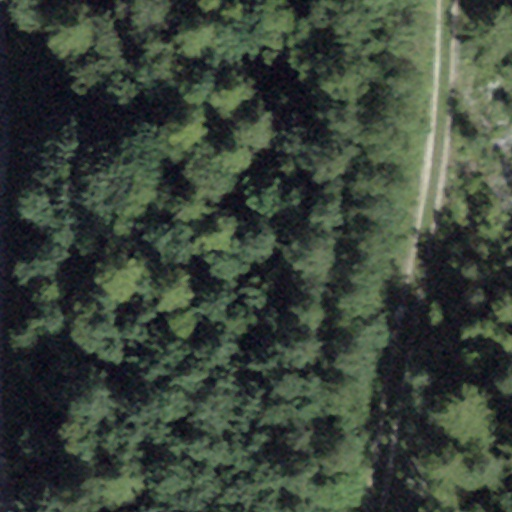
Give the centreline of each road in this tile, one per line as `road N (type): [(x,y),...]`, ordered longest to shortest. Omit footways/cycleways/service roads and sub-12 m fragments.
road 1 (track): [(367,511),(441,107),(442,0)]
road 2 (track): [(0,332),(5,511)]
